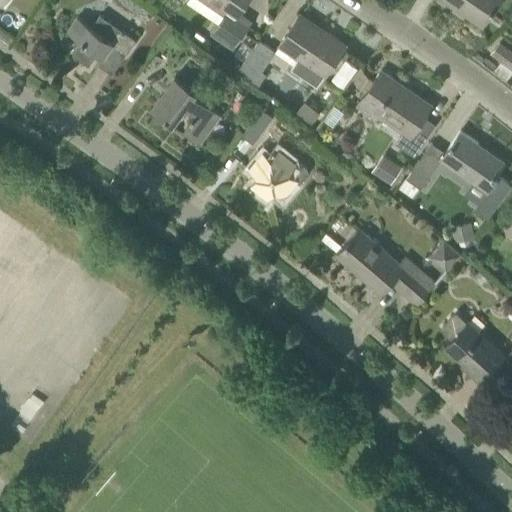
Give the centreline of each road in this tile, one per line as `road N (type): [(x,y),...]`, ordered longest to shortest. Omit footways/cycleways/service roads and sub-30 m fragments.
road 1 (tertiary): [(511,498),(312,313),(0,78)]
road 2 (residential): [(511,108),(361,0)]
